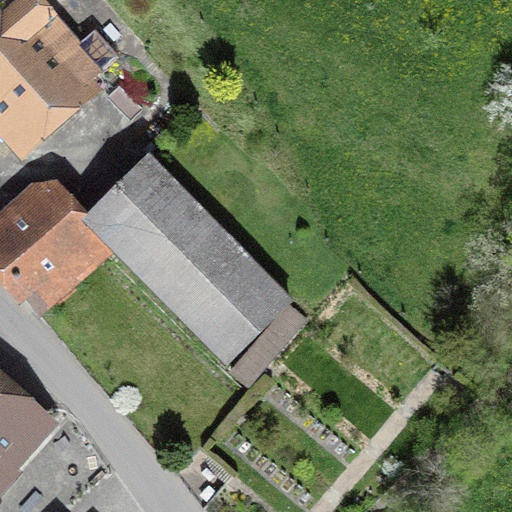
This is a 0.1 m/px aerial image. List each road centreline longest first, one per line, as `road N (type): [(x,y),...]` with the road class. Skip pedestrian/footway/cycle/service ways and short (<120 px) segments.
road 1 (residential): [(173,511),(0,309)]
road 2 (track): [(380,511),(511,379)]
